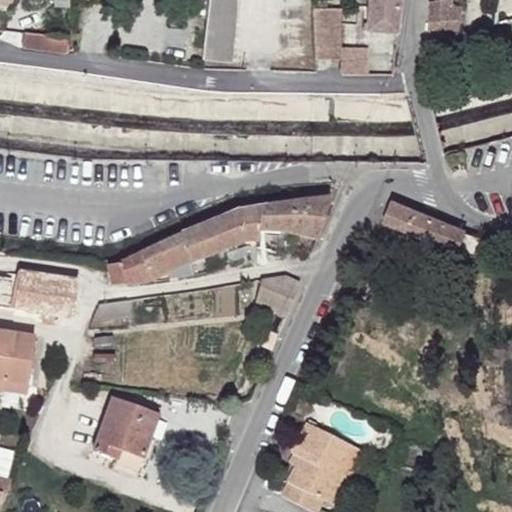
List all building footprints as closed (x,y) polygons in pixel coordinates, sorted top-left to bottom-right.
[(237,0),(212,0),(205,62),(233,64),(237,0)] [(374,0),(374,20),(401,22),(402,0),(374,0)] [(441,3),(432,4),(431,42),(461,35),(463,9),(456,8),(456,2),(441,3)] [(345,9),(316,10),(318,70),(344,69),(344,54),(345,20),(345,9)] [(401,22),(374,20),(373,32),(400,35),(401,22)] [(36,35),(29,34),(26,49),(37,50),(36,35)] [(75,41),(36,35),(37,50),(72,56),(75,41)] [(371,55),(344,54),(344,69),(344,84),(370,84),(371,55)] [(398,55),(371,55),(370,84),(396,83),(398,55)] [(327,198),(265,207),(259,232),(280,232),(318,241),(330,202),(327,198)] [(483,241),(391,205),(382,224),(415,237),(476,260),(483,241)] [(240,211),(181,236),(190,264),(243,243),(260,242),(259,232),(265,207),(240,211)] [(120,263),(107,267),(112,288),(126,286),(149,283),(168,274),(190,264),(181,236),(146,251),(120,263)] [(190,264),(168,274),(170,280),(194,277),(190,264)] [(78,282),(6,272),(5,280),(0,279),(0,309),(73,319),(78,282)] [(286,277),(261,281),(253,310),(274,319),(275,316),(284,321),(301,284),(286,277)] [(243,312),(241,286),(184,290),(186,315),(243,312)] [(129,315),(127,301),(99,306),(93,320),(129,315)] [(278,336),(270,332),(263,348),(271,352),(278,336)] [(0,383),(28,387),(35,338),(0,333),(0,383)] [(28,387),(0,383),(0,390),(27,395),(28,387)] [(159,416),(112,399),(93,453),(116,461),(118,461),(121,452),(144,460),(159,416)] [(355,447),(308,424),(293,455),(295,456),(302,459),(281,496),(312,511),(318,511),(325,501),(331,504),(344,479),(340,477),(355,447)] [(340,477),(344,479),(350,481),(364,452),(355,447),(340,477)] [(144,460),(121,452),(118,461),(116,461),(115,466),(138,475),(144,460)] [(302,459),(295,456),(290,464),(297,467),(302,459)] [(0,492),(8,494),(11,480),(0,476),(0,492)]
